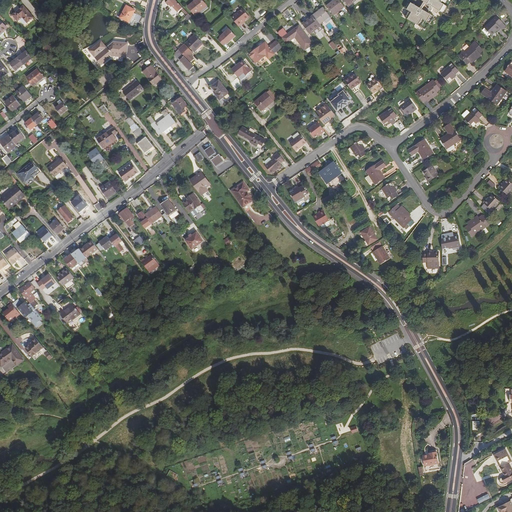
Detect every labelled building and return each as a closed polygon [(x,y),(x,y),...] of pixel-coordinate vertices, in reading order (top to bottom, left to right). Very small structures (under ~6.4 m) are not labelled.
[(179,13),(184,8),(175,0),(171,0),(168,3),(173,8),(173,7),(179,13)] [(196,15),(201,11),(203,13),(210,8),(203,0),(197,0),(189,7),(196,15)] [(339,0),(332,0),(328,4),(334,13),(344,5),(339,0)] [(414,0),(413,3),(408,1),(404,7),(409,11),(406,17),(415,23),(416,22),(420,24),(420,26),(425,29),(429,24),(428,23),(428,22),(431,23),(435,16),(429,13),(426,11),(429,4),(433,6),(431,9),(429,8),(429,9),(430,10),(432,11),(433,10),(434,11),(434,12),(437,13),(438,13),(439,10),(444,13),(448,6),(449,7),(453,0),(414,0)] [(333,14),(334,13),(328,4),(326,5),(333,14)] [(28,23),(33,19),(34,18),(24,5),(20,8),(21,9),(17,12),(16,11),(12,15),(17,20),(22,16),(28,23)] [(135,11),(127,7),(123,15),(120,14),(118,17),(123,20),(122,21),(128,24),(128,25),(130,27),(134,21),(141,24),(144,18),(137,14),(136,15),(134,14),(135,11)] [(319,11),(326,19),(330,16),(324,8),(319,11)] [(241,23),(244,21),(248,17),(242,9),(231,18),(238,27),(242,24),(241,23)] [(320,24),(326,19),(319,11),(313,15),(320,24)] [(306,19),(301,22),(309,33),(320,24),(313,15),(313,14),(307,19),(306,19)] [(504,24),(498,18),(486,29),(486,30),(492,36),(493,37),(498,32),(499,33),(503,30),(501,28),(504,24)] [(288,34),(284,29),(279,33),(287,43),(296,37),(305,50),(313,44),(299,26),(288,34)] [(220,38),(218,41),(223,46),(226,44),(227,45),(235,36),(229,30),(220,38)] [(492,36),(486,30),(484,32),(490,38),(492,36)] [(358,35),(363,42),(366,39),(361,33),(358,35)] [(196,35),(187,43),(195,51),(204,43),(196,35)] [(94,54),(106,45),(103,40),(91,50),(94,54)] [(120,44),(120,42),(115,41),(115,45),(114,45),(110,49),(108,47),(97,56),(103,65),(114,56),(127,57),(129,45),(120,44)] [(261,47),(250,55),(257,63),(281,45),(278,41),(264,51),(261,47)] [(329,44),(334,50),(338,48),(333,41),(329,44)] [(472,63),(481,54),(485,52),(477,43),(461,56),(468,66),(472,63)] [(97,56),(108,47),(106,45),(94,54),(97,56)] [(20,57),(25,64),(33,58),(28,51),(20,57)] [(195,66),(180,51),(175,56),(180,60),(181,59),(185,63),(192,72),(193,74),(195,74),(199,71),(195,66)] [(483,56),(481,54),(472,63),(473,65),(483,56)] [(25,64),(20,57),(12,63),(17,70),(25,64)] [(181,59),(180,60),(177,63),(187,73),(190,70),(192,72),(185,63),(181,59)] [(236,66),(232,69),(238,76),(244,72),(246,75),(252,70),(243,60),(239,63),(240,64),(236,66)] [(0,64),(0,77),(1,79),(9,72),(2,63),(0,64)] [(459,72),(453,64),(441,74),(449,83),(457,76),(456,75),(459,72)] [(162,80),(157,73),(152,66),(144,72),(154,86),(162,80)] [(38,70),(28,78),(34,86),(44,78),(38,70)] [(355,73),(345,81),(351,89),(361,82),(355,73)] [(383,85),(377,77),(368,84),(374,92),(383,85)] [(219,80),(211,86),(210,87),(220,100),(229,93),(219,80)] [(427,100),(437,93),(441,90),(440,89),(443,87),(437,80),(434,82),(434,81),(417,93),(424,103),(427,100)] [(65,82),(58,87),(61,91),(67,86),(65,82)] [(142,88),(137,82),(124,93),(130,101),(141,92),(139,90),(142,88)] [(498,105),(507,91),(497,84),(492,92),(486,88),(482,94),(498,105)] [(25,101),(32,96),(25,86),(17,92),(25,101)] [(331,102),(337,110),(341,107),(342,109),(347,104),(346,103),(350,100),(343,90),(338,94),(339,96),(331,102)] [(274,102),(267,93),(254,103),(261,112),(274,102)] [(439,95),(437,93),(427,100),(429,102),(439,95)] [(22,104),(15,95),(7,101),(13,110),(22,104)] [(184,108),(185,107),(187,105),(182,97),(173,104),(181,115),(186,111),(184,108)] [(417,109),(410,99),(401,106),(407,114),(413,110),(414,111),(417,109)] [(68,110),(62,102),(59,104),(60,106),(56,109),(61,115),(68,110)] [(331,117),(335,114),(327,103),(317,110),(320,115),(318,116),(324,124),(331,120),(331,117)] [(110,113),(105,106),(100,110),(105,117),(110,113)] [(397,116),(391,108),(379,116),(386,126),(394,120),(393,118),(397,116)] [(471,114),(465,119),(473,127),(480,120),(479,119),(482,116),(476,109),(471,114)] [(8,117),(3,110),(0,111),(0,112),(5,120),(8,117)] [(172,127),(176,123),(166,110),(162,113),(166,118),(157,124),(152,116),(147,119),(160,136),(165,132),(167,135),(174,130),(172,127)] [(465,119),(471,114),(468,111),(462,116),(465,119)] [(33,118),(38,125),(45,120),(38,112),(36,114),(37,115),(33,118)] [(138,137),(144,133),(131,116),(125,121),(138,137)] [(38,125),(33,118),(29,122),(28,120),(25,122),(27,125),(26,126),(28,128),(29,127),(31,130),(38,125)] [(57,127),(52,120),(48,124),(53,130),(57,127)] [(313,137),(317,134),(320,132),(320,134),(324,131),(318,121),(307,129),(313,137)] [(460,139),(449,123),(444,127),(448,133),(440,139),(446,149),(460,139)] [(115,128),(99,139),(106,150),(123,139),(115,128)] [(266,141),(243,128),(239,134),(253,141),(252,142),(262,148),(266,141)] [(10,136),(16,144),(25,138),(18,130),(10,136)] [(39,141),(34,134),(30,137),(35,144),(39,141)] [(16,144),(10,136),(10,135),(1,142),(9,152),(17,145),(16,144)] [(306,142),(300,135),(290,143),(295,151),(306,142)] [(156,149),(147,138),(139,145),(146,154),(151,150),(152,152),(156,149)] [(424,159),(433,153),(424,139),(409,149),(412,155),(418,151),(424,159)] [(367,149),(361,140),(351,147),(359,159),(368,154),(365,150),(367,149)] [(212,146),(205,151),(216,166),(224,160),(219,154),(217,155),(216,153),(216,152),(212,146)] [(105,168),(109,165),(97,149),(89,155),(96,165),(100,162),(105,168)] [(204,158),(199,152),(194,156),(198,162),(204,158)] [(284,161),(278,153),(273,156),(275,158),(264,166),(271,174),(281,166),(280,164),(284,161)] [(13,162),(7,155),(3,159),(8,166),(13,162)] [(49,170),(56,177),(67,166),(60,159),(49,170)] [(367,171),(371,177),(376,185),(387,178),(382,170),(388,166),(384,160),(367,171)] [(130,161),(116,170),(118,173),(132,163),(130,161)] [(324,167),(320,161),(307,170),(311,176),(324,167)] [(34,173),(36,176),(41,172),(32,162),(18,174),(24,182),(25,182),(26,184),(31,180),(30,178),(31,176),(34,173)] [(139,173),(132,164),(119,173),(126,183),(132,178),(132,177),(134,176),(135,176),(139,173)] [(321,173),(332,192),(348,183),(336,164),(321,173)] [(439,175),(432,165),(423,172),(427,178),(426,178),(429,182),(439,175)] [(11,174),(7,169),(4,172),(15,185),(18,183),(11,174)] [(199,190),(205,186),(211,182),(203,171),(191,179),(199,190)] [(248,187),(242,179),(231,187),(243,204),(252,197),(246,188),(248,187)] [(511,190),(511,183),(511,182),(508,180),(507,179),(503,185),(502,184),(499,187),(508,195),(511,190)] [(493,188),(496,185),(491,180),(488,183),(493,188)] [(117,193),(110,182),(100,189),(107,199),(117,193)] [(398,190),(393,182),(383,188),(391,200),(399,195),(397,191),(398,190)] [(296,201),(297,201),(309,194),(304,186),(300,188),(299,187),(290,191),(296,201)] [(10,209),(18,202),(25,197),(17,187),(2,199),(10,209)] [(52,190),(43,198),(45,200),(48,197),(49,198),(55,193),(52,190)] [(189,211),(201,203),(193,192),(188,196),(190,198),(188,199),(189,200),(183,203),(189,211)] [(71,202),(79,212),(87,205),(79,195),(74,199),(71,202)] [(492,211),(500,202),(492,195),(488,200),(486,199),(483,202),(492,211)] [(169,204),(171,203),(169,200),(161,205),(167,213),(166,214),(167,215),(167,216),(171,222),(178,217),(169,204)] [(180,215),(171,203),(169,204),(178,217),(180,215)] [(201,203),(189,211),(190,213),(202,205),(201,203)] [(410,217),(401,208),(398,205),(390,213),(405,228),(413,220),(410,217)] [(401,208),(410,217),(412,215),(403,206),(401,208)] [(65,207),(59,212),(69,224),(75,219),(65,207)] [(148,219),(151,224),(163,216),(156,208),(145,215),(148,219)] [(134,218),(127,209),(120,214),(130,227),(134,225),(131,221),(134,218)] [(322,225),(329,220),(330,219),(324,209),(320,212),(320,213),(315,216),(320,225),(322,225)] [(144,221),(147,219),(142,213),(138,215),(140,219),(142,218),(144,221)] [(483,215),(480,217),(470,225),(466,227),(473,237),(490,224),(483,215)] [(468,223),(470,225),(480,217),(478,215),(468,223)] [(151,224),(148,219),(147,219),(144,221),(141,223),(145,229),(152,224),(151,224)] [(64,229),(57,220),(50,225),(57,234),(64,229)] [(22,227),(19,223),(14,228),(16,231),(14,233),(22,243),(30,236),(22,226),(22,227)] [(38,234),(45,242),(52,235),(46,228),(38,234)] [(361,232),(368,246),(377,241),(371,228),(361,232)] [(190,237),(186,241),(193,250),(204,242),(197,232),(192,236),(190,237)] [(452,236),(441,238),(443,249),(461,246),(459,235),(452,236)] [(120,245),(122,248),(125,246),(118,236),(110,241),(113,245),(115,248),(116,247),(120,245)] [(138,248),(145,243),(140,236),(133,241),(138,248)] [(113,245),(110,241),(107,237),(99,243),(105,252),(113,245)] [(228,237),(224,240),(228,246),(233,243),(228,237)] [(99,251),(93,255),(94,257),(101,252),(92,241),(81,250),(86,258),(90,255),(87,251),(92,248),(94,250),(96,248),(99,251)] [(124,251),(122,248),(120,245),(116,247),(121,254),(124,251)] [(373,252),(380,265),(390,259),(383,246),(373,252)] [(23,257),(15,248),(6,255),(14,265),(17,263),(17,262),(23,257)] [(86,258),(81,250),(80,249),(72,254),(80,265),(87,259),(86,258)] [(439,268),(439,252),(432,252),(432,250),(428,250),(428,253),(423,253),(423,262),(428,262),(428,268),(439,268)] [(0,271),(1,271),(1,270),(4,267),(5,268),(9,265),(1,254),(0,254),(0,271)] [(80,265),(72,254),(69,257),(64,260),(72,270),(80,265)] [(150,274),(159,267),(151,256),(145,261),(144,260),(141,262),(150,274)] [(206,260),(200,266),(204,270),(210,264),(206,260)] [(0,271),(0,273),(10,266),(9,265),(5,268),(4,267),(1,270),(1,271),(0,271)] [(67,270),(64,273),(64,274),(60,278),(57,280),(63,288),(74,279),(67,270)] [(48,295),(60,285),(50,274),(38,284),(48,295)] [(25,298),(31,294),(36,290),(30,282),(25,285),(26,286),(20,291),(25,298)] [(31,294),(25,298),(33,308),(37,305),(34,301),(36,300),(31,294)] [(12,304),(15,308),(21,304),(18,300),(12,304)] [(42,320),(30,305),(29,306),(26,303),(19,309),(26,318),(26,317),(28,320),(31,317),(33,320),(31,321),(37,327),(41,323),(40,322),(42,320)] [(9,311),(8,310),(3,314),(9,321),(15,317),(16,318),(20,315),(15,308),(12,304),(8,307),(9,309),(10,310),(9,311)] [(69,315),(76,324),(82,320),(75,311),(69,315)] [(76,324),(69,315),(63,320),(70,329),(76,324)] [(42,324),(41,323),(37,327),(31,321),(33,320),(31,317),(28,320),(36,329),(42,324)] [(36,355),(44,350),(36,340),(32,343),(32,344),(29,346),(30,347),(26,350),(32,358),(36,355)] [(0,362),(9,374),(19,367),(26,361),(14,346),(0,356),(0,362)] [(491,427),(502,422),(498,415),(488,419),(491,427)] [(501,459),(509,455),(506,448),(497,453),(501,459)] [(442,463),(439,451),(433,452),(433,454),(432,454),(427,455),(425,455),(427,466),(442,463)] [(501,466),(509,462),(511,460),(509,455),(501,459),(497,453),(495,454),(501,466)] [(511,479),(511,467),(509,462),(501,466),(505,475),(501,477),(501,478),(500,479),(501,481),(502,482),(503,483),(504,483),(511,479)] [(169,470),(167,476),(175,479),(177,473),(169,470)] [(476,496),(479,504),(491,499),(487,491),(476,496)] [(511,511),(511,503),(511,501),(502,505),(503,506),(498,508),(500,511),(505,511),(506,511),(505,511),(511,511)]
